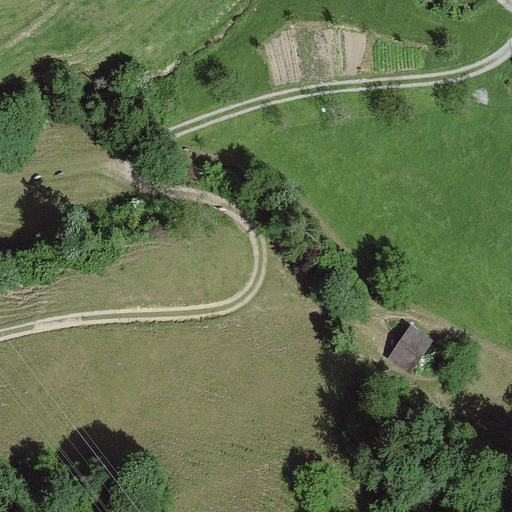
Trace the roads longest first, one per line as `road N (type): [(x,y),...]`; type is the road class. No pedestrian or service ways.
road 1 (track): [(509,48),(442,80),(283,97),(108,162),(0,183)]
road 2 (track): [(108,162),(133,182),(232,212),(255,236),(260,264),(251,292),(225,308),(0,334)]
